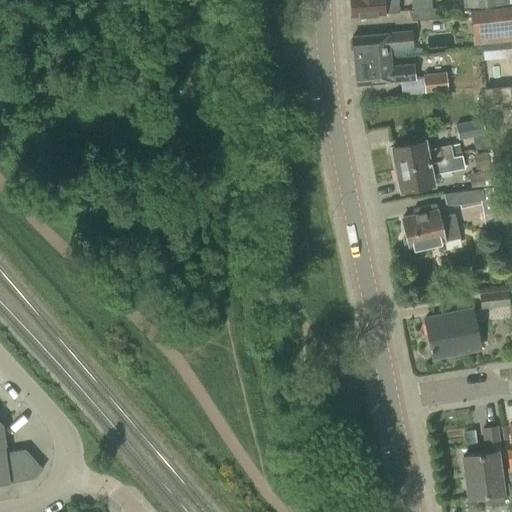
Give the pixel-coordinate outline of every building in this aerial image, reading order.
[(349,0),(351,15),(383,13),(399,13),(397,0),(349,0)] [(511,0),(462,0),(463,8),(511,4),(511,0)] [(511,6),(470,11),(473,46),(511,41),(511,6)] [(408,10),(412,20),(437,19),(436,8),(408,10)] [(352,38),(354,62),(390,58),(389,49),(412,46),(411,32),(352,38)] [(390,58),(354,62),(356,85),(415,79),(413,64),(391,67),(390,58)] [(447,91),(445,73),(422,75),(424,93),(447,91)] [(510,86),(483,89),(485,104),(511,102),(510,86)] [(455,123),(458,140),(484,136),(481,119),(455,123)] [(392,146),(397,169),(461,156),(459,145),(425,152),(423,140),(392,146)] [(461,156),(397,169),(401,190),(432,184),(430,175),(464,168),(461,156)] [(443,193),(445,205),(458,205),(459,209),(481,204),(485,229),(498,226),(491,187),(443,193)] [(406,234),(401,240),(403,247),(410,250),(443,241),(460,238),(454,214),(438,217),(434,203),(412,209),(413,215),(402,218),(406,234)] [(509,306),(507,290),(478,293),(480,309),(509,306)] [(479,349),(471,309),(424,319),(432,358),(479,349)] [(10,482),(31,479),(43,469),(25,449),(5,452),(0,422),(0,421),(0,483),(10,482)] [(483,495),(484,503),(491,505),(504,503),(502,492),(496,451),(502,450),(499,427),(497,427),(497,425),(482,428),(485,452),(462,456),(469,497),(483,495)]
